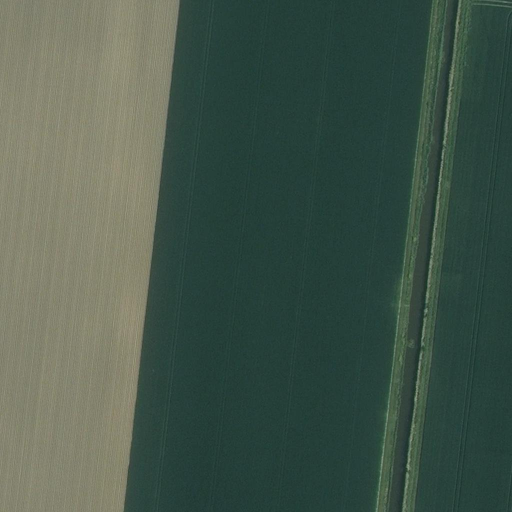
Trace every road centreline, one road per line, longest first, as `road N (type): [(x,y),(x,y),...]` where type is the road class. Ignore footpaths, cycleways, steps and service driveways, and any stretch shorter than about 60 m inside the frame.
road 1 (track): [(409,511),(466,0)]
road 2 (track): [(436,0),(380,511)]
